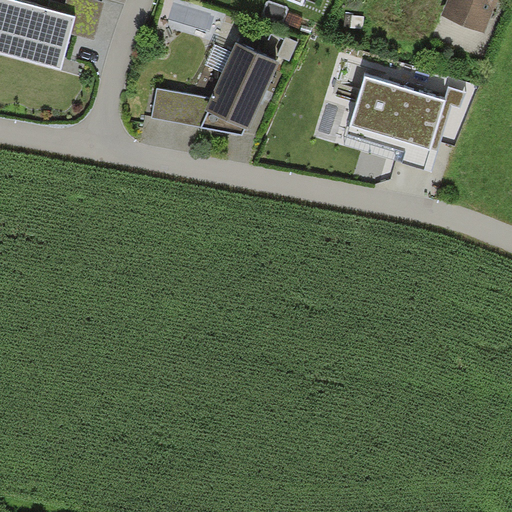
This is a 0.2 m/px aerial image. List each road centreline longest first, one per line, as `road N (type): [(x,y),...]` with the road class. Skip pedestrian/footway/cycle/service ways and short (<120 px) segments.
road 1 (residential): [(511,238),(421,208),(92,151)]
road 2 (residential): [(134,3),(92,151)]
